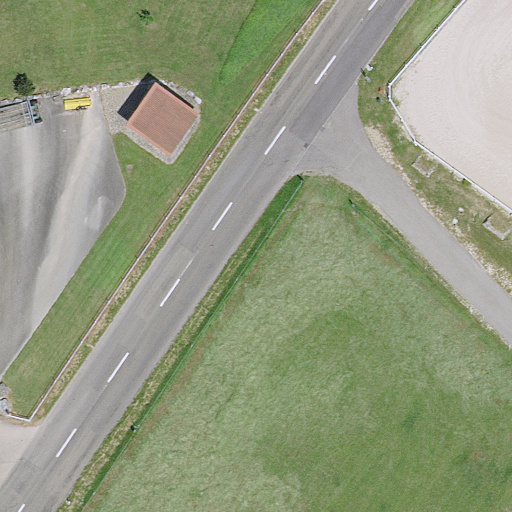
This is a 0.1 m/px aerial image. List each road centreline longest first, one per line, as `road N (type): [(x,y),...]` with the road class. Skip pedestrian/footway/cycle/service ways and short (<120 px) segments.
road 1 (tertiary): [(302,110),(20,511)]
road 2 (residential): [(302,110),(385,176),(511,309)]
road 3 (tertiary): [(384,0),(302,110)]
